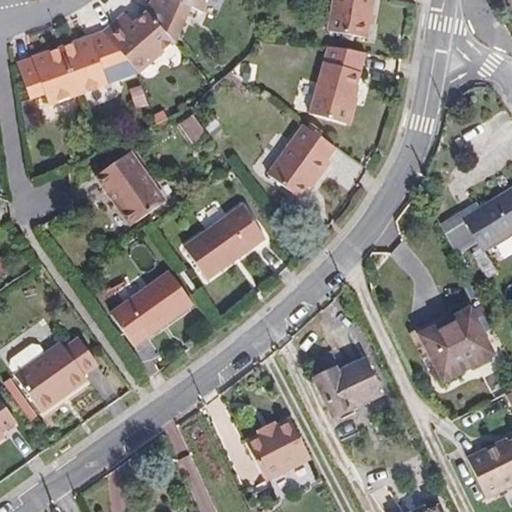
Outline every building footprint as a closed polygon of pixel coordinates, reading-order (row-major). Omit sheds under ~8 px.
[(152,0),(147,11),(174,40),(178,42),(190,7),(210,15),(216,0),(152,0)] [(334,0),(329,31),(367,38),(373,0),(334,0)] [(127,12),(115,27),(150,68),(174,40),(147,11),(136,20),(127,12)] [(73,42),(91,90),(150,68),(115,27),(73,42)] [(73,42),(19,62),(28,101),(42,94),(46,105),(91,90),(73,42)] [(329,47),(310,114),(345,124),(353,95),(365,53),(329,47)] [(352,125),(359,97),(353,95),(345,124),(352,125)] [(180,122),(195,144),(208,134),(193,113),(180,122)] [(306,185),(311,179),(315,183),(330,163),(325,159),(335,147),(304,125),(292,141),(268,174),(298,196),(306,185)] [(131,151),(96,175),(114,201),(119,198),(135,222),(166,201),(131,151)] [(306,185),(311,188),(315,183),(311,179),(306,185)] [(511,231),(511,188),(465,218),(484,249),(497,241),(504,252),(511,246),(511,238),(509,234),(511,231)] [(114,201),(131,224),(135,222),(119,198),(114,201)] [(265,237),(243,206),(185,246),(207,278),(265,237)] [(462,249),(468,262),(484,255),(478,241),(462,249)] [(193,303),(171,271),(149,287),(125,304),(112,314),(133,345),(193,303)] [(493,354),(471,308),(420,334),(443,379),(493,354)] [(79,337),(65,347),(61,343),(15,375),(41,412),(88,379),(84,374),(98,364),(79,337)] [(338,372),(336,368),(315,378),(333,417),(382,393),(365,359),(338,372)] [(9,379),(3,383),(30,419),(35,415),(9,379)] [(292,418),(278,425),(258,435),(246,441),(265,481),(311,457),(292,418)] [(274,420),(255,429),(258,435),(278,425),(274,420)] [(511,442),(500,449),(498,445),(468,460),(487,500),(511,487),(511,442)]
